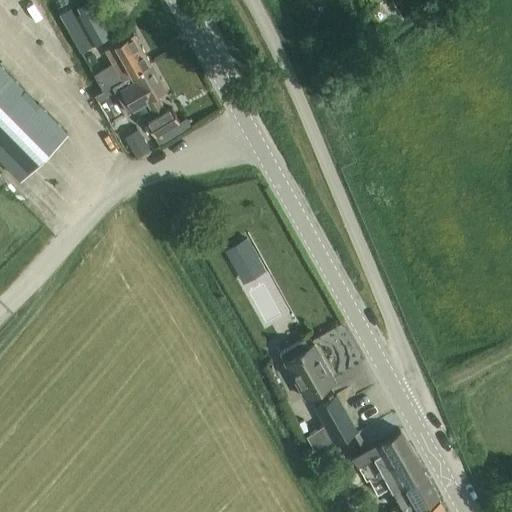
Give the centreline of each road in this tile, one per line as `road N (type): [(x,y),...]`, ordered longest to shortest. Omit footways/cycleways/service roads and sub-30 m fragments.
road 1 (tertiary): [(409,409),(175,0)]
road 2 (unclassified): [(409,409),(407,369),(249,0)]
road 3 (unknown): [(135,181),(8,0)]
road 4 (unknown): [(135,181),(87,212),(0,295)]
road 5 (unknown): [(247,125),(135,181)]
